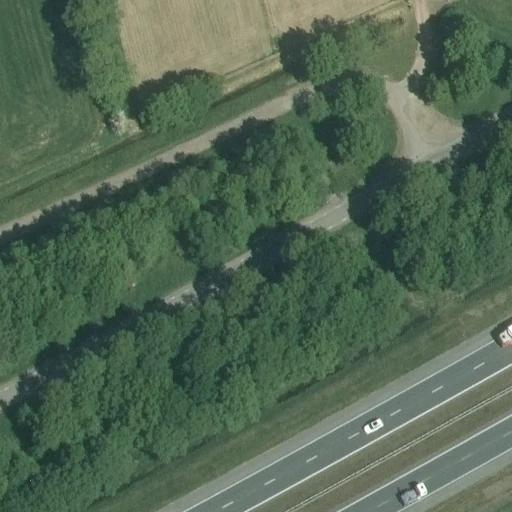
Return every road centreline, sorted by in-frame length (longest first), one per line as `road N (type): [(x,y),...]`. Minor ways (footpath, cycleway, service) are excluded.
road 1 (unclassified): [(0,394),(511,113)]
road 2 (motorway): [(511,346),(212,511)]
road 3 (motorway): [(373,511),(511,433)]
